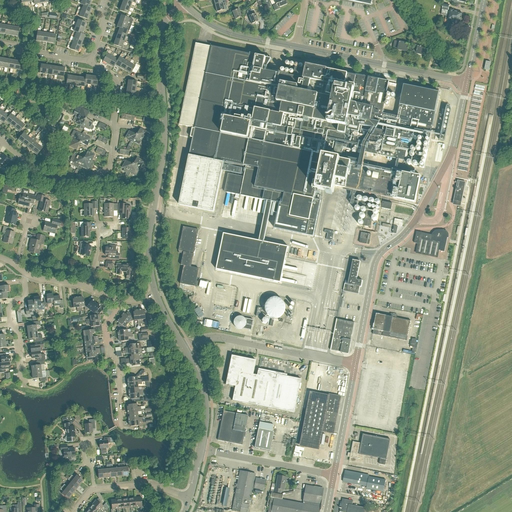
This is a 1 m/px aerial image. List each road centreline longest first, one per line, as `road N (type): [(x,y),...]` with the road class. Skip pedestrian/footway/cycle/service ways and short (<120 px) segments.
road 1 (secondary): [(355,364),(374,263),(409,228),(445,166),(467,82)]
road 2 (unclassified): [(156,293),(148,237),(164,141),(157,41),(183,3)]
road 3 (residential): [(0,140),(49,178),(77,182),(107,170),(119,80),(91,63)]
road 4 (tertiary): [(467,82),(295,46)]
road 5 (unclassified): [(355,364),(219,337),(184,349)]
road 6 (unclassified): [(333,475),(200,449)]
road 7 (residential): [(120,425),(119,374),(105,332),(118,299)]
road 8 (tertiary): [(295,46),(219,29),(183,3)]
road 9 (residential): [(23,383),(20,335),(8,309),(25,293),(24,273)]
